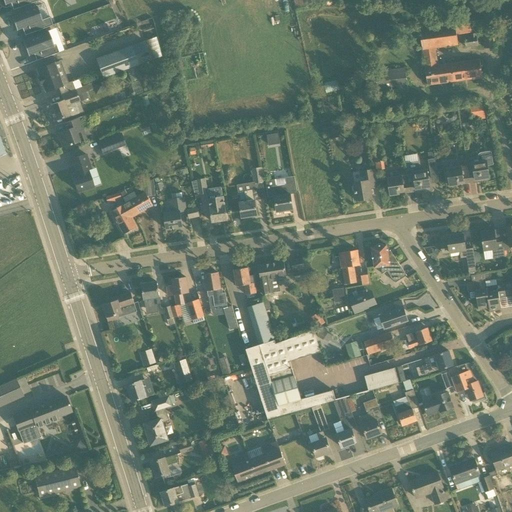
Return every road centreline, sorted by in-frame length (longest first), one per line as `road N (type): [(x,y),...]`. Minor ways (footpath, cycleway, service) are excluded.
road 1 (residential): [(66,274),(394,220)]
road 2 (residential): [(238,511),(511,411)]
road 3 (secondary): [(142,511),(66,274)]
road 4 (secondary): [(66,274),(0,86)]
road 5 (residential): [(474,341),(394,220)]
